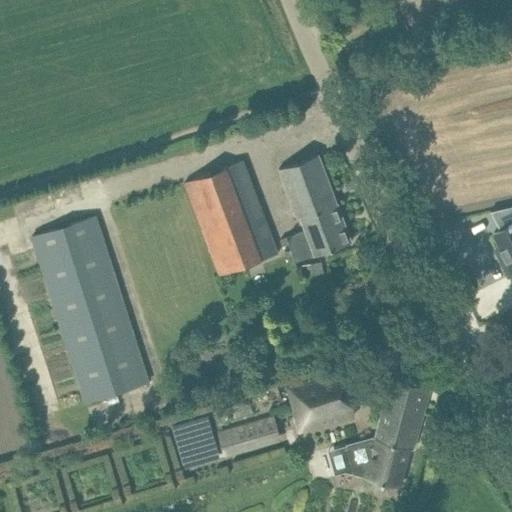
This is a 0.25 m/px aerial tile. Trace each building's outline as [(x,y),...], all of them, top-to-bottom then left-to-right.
[(436,0),(443,16),(471,4),(469,0),(436,0)] [(289,261),(295,259),(295,261),(314,254),(314,255),(352,241),(319,153),(279,168),(297,218),(300,217),(305,229),(280,239),(283,245),(289,243),(291,249),(285,251),(289,261)] [(220,275),(278,252),(243,159),(185,181),(220,275)] [(148,381),(101,234),(95,215),(32,235),(85,401),(148,381)] [(511,224),(511,225),(494,233),(507,260),(502,262),(508,275),(511,273),(511,224)] [(350,367),(331,372),(286,384),(297,429),(351,415),(347,401),(359,398),(350,367)] [(392,376),(386,395),(377,427),(373,426),(372,430),(376,432),(375,435),(344,444),(352,473),(365,477),(399,486),(410,448),(413,449),(425,406),(430,386),(392,376)] [(282,440),(274,415),(225,430),(232,453),(282,440)]
